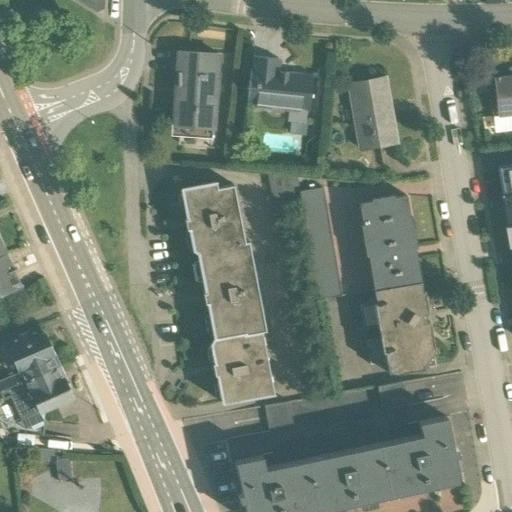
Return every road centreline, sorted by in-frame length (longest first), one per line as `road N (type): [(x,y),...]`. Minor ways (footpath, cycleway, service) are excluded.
road 1 (residential): [(430,20),(511,509)]
road 2 (secondary): [(17,131),(180,511)]
road 3 (residential): [(204,0),(430,20)]
road 4 (residential): [(110,90),(128,117),(137,281)]
